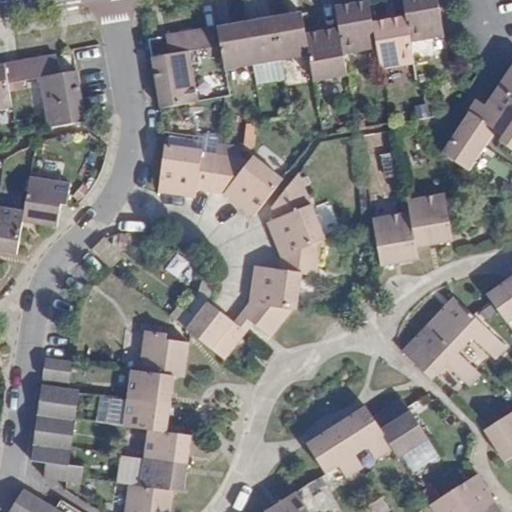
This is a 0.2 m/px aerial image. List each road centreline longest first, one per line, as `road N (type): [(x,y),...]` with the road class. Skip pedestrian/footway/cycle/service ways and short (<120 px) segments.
road 1 (residential): [(223,511),(278,371),(368,334),(440,274),(511,255)]
road 2 (residential): [(33,320),(56,264),(128,171),(130,121),(111,0)]
road 3 (residential): [(33,320),(12,470),(0,491)]
